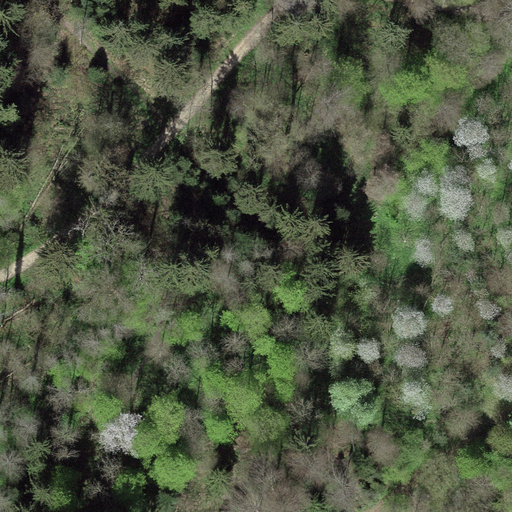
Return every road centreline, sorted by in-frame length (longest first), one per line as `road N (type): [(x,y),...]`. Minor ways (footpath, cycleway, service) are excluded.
road 1 (track): [(293,0),(68,234),(0,277)]
road 2 (track): [(379,511),(511,409)]
